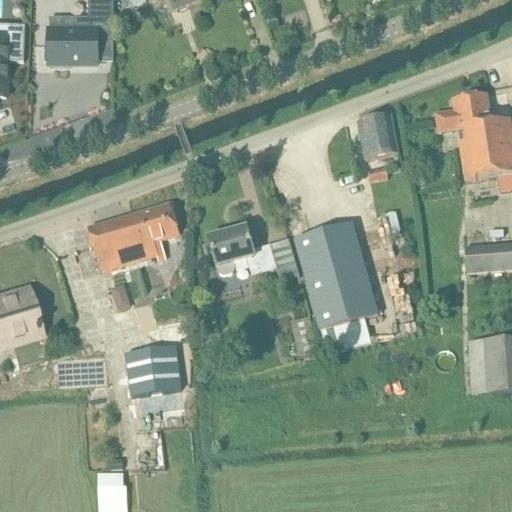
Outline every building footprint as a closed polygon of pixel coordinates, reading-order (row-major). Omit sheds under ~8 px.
[(120,0),(125,12),(134,8),(134,9),(146,5),(144,0),(120,0)] [(169,0),(175,13),(189,7),(188,3),(196,0),(169,0)] [(50,31),(47,31),(47,72),(99,72),(99,66),(99,42),(114,42),(114,3),(89,3),(89,21),(50,21),(50,31)] [(0,103),(11,104),(12,65),(25,66),(26,29),(0,28),(0,103)] [(455,114),(436,118),(439,137),(450,135),(458,134),(466,186),(498,181),(500,196),(511,194),(511,129),(511,123),(492,126),(487,98),(453,103),(455,114)] [(398,158),(395,139),(391,120),(358,126),(362,146),(365,164),(398,158)] [(372,187),(388,183),(386,172),(370,175),(372,187)] [(179,239),(176,228),(170,209),(88,233),(94,252),(101,275),(158,259),(160,266),(166,264),(160,245),(179,239)] [(295,243),(300,262),(319,335),(323,337),(329,359),(372,347),(365,323),(378,319),(353,227),(295,243)] [(209,242),(219,278),(223,281),(233,279),(236,274),(235,272),(236,272),(235,267),(247,264),(251,280),(277,273),(270,248),(253,253),(247,231),(209,242)] [(466,277),(511,273),(511,247),(464,252),(466,277)] [(127,287),(113,292),(120,314),(134,309),(127,287)] [(0,301),(0,352),(42,340),(36,317),(30,298),(3,306),(2,301),(0,301)] [(189,306),(175,308),(176,318),(190,317),(189,306)] [(511,398),(511,342),(468,344),(471,401),(511,398)] [(129,356),(134,398),(183,392),(178,350),(129,356)] [(123,462),(109,462),(109,473),(123,473),(123,462)] [(97,479),(99,511),(116,511),(128,510),(127,492),(124,492),(124,478),(97,479)]
